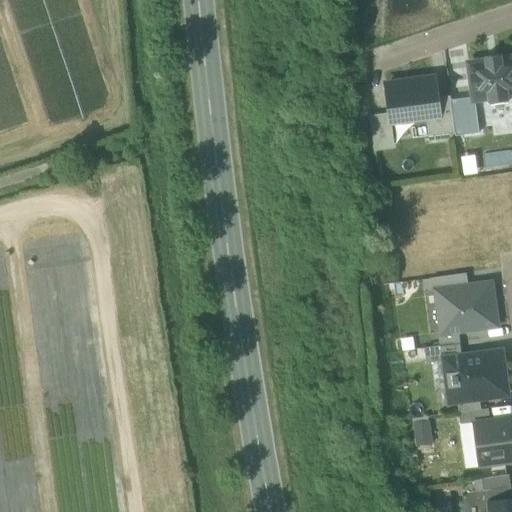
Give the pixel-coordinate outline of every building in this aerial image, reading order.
[(511,59),(470,64),(471,75),(468,75),(469,89),(473,89),(474,97),(474,99),(488,97),(489,105),(508,103),(507,94),(511,93),(511,59)] [(438,116),(436,98),(433,75),(413,78),(413,81),(386,84),(389,114),(391,123),(392,123),(425,118),(438,116)] [(438,116),(425,118),(428,136),(454,132),(450,100),(450,96),(436,98),(438,116)] [(474,99),(474,97),(450,100),(454,132),(455,136),(479,133),(474,99)] [(391,123),(389,114),(370,116),(374,152),(395,149),(392,123),(391,123)] [(511,152),(511,150),(482,153),(484,168),(511,164),(511,152)] [(461,157),(463,175),(476,173),(474,155),(461,157)] [(432,292),(435,291),(435,290),(467,286),(466,273),(430,278),(432,292)] [(467,286),(435,290),(435,291),(441,332),(441,333),(458,331),(496,326),(490,283),(467,286)] [(441,333),(441,332),(438,333),(439,345),(459,343),(458,331),(441,333)] [(444,359),(461,357),(459,343),(439,345),(424,348),(426,362),(444,360),(444,359)] [(479,398),(506,394),(500,352),(461,357),(444,359),(444,360),(450,401),(456,400),(479,398)] [(458,413),(480,410),(479,398),(456,400),(458,413)] [(489,420),(488,409),(480,410),(458,413),(460,424),(473,422),(489,420)] [(473,422),(479,467),(511,462),(511,438),(509,418),(489,420),(473,422)] [(413,422),(417,445),(432,443),(428,420),(413,422)] [(473,422),(460,424),(465,468),(479,467),(473,422)] [(481,478),(484,502),(488,502),(511,498),(509,474),(481,478)] [(511,511),(511,498),(488,502),(489,511),(511,511)]
